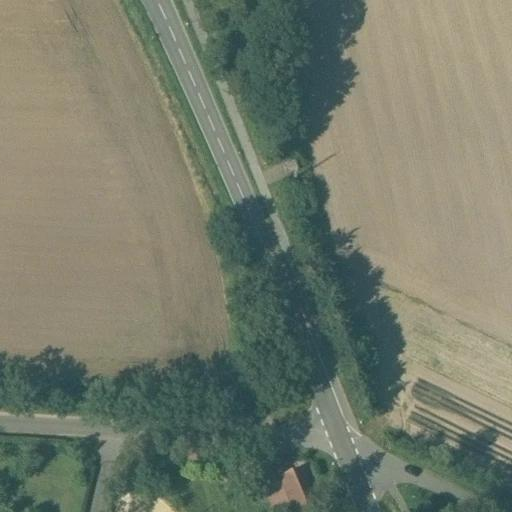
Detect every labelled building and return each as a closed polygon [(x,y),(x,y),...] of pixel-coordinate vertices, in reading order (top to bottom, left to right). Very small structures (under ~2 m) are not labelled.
[(401,159),(415,160),(416,148),(403,146),(401,159)] [(293,164),(283,168),(286,177),(297,173),(293,164)] [(405,167),(397,185),(441,207),(447,195),(461,202),(464,196),(405,167)] [(342,352),(335,355),(341,370),(348,367),(342,352)] [(303,470),(279,479),(292,511),(319,511),(320,511),(303,470)]
